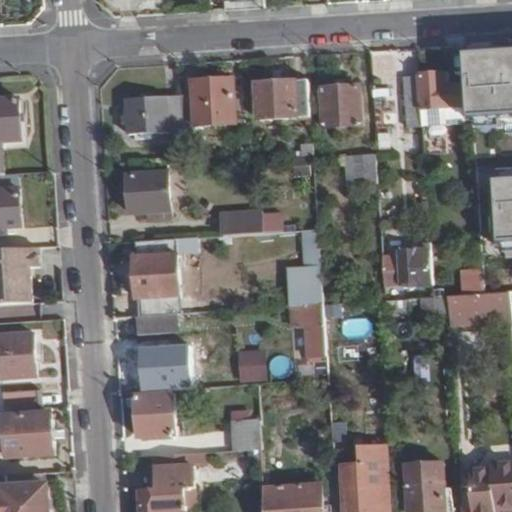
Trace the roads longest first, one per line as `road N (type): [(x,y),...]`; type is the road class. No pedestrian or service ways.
road 1 (residential): [(74,47),(104,511)]
road 2 (residential): [(511,18),(74,47)]
